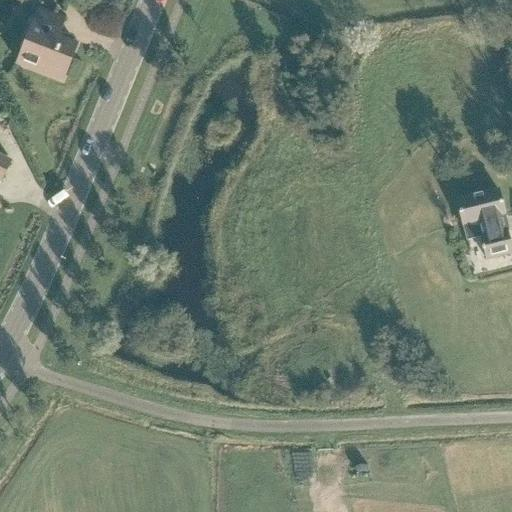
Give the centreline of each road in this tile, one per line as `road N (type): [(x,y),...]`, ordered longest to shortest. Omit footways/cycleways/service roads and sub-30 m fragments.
road 1 (unclassified): [(511,418),(323,427),(205,422),(109,398),(33,371),(3,351)]
road 2 (tertiary): [(3,351),(153,0)]
